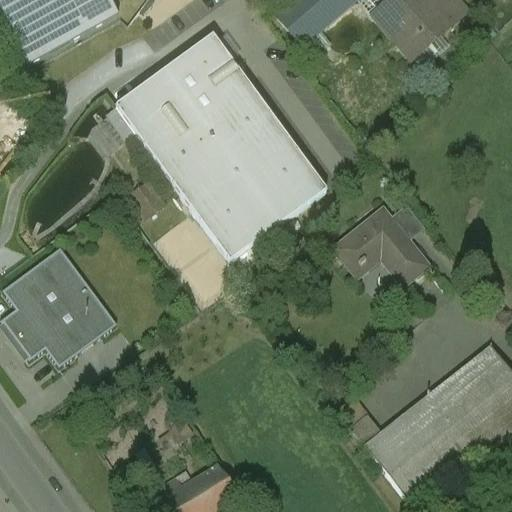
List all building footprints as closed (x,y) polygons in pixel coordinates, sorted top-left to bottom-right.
[(0,0),(0,32),(24,77),(121,25),(107,0),(0,0)] [(326,26),(300,0),(291,0),(272,16),(311,61),(326,47),(316,35),(326,26)] [(300,0),(326,26),(356,0),(300,0)] [(428,4),(423,0),(393,0),(372,20),(409,61),(448,27),(428,4)] [(452,0),(432,0),(428,4),(448,27),(464,13),(452,0)] [(229,67),(211,42),(114,112),(227,267),(325,196),(237,76),(244,71),(237,62),(229,67)] [(18,151),(34,138),(26,129),(10,142),(18,151)] [(133,198),(148,222),(169,210),(155,185),(133,198)] [(383,215),(334,253),(353,278),(376,261),(402,292),(428,272),(383,215)] [(114,330),(57,253),(0,294),(0,296),(14,316),(0,326),(28,365),(43,353),(56,372),(114,330)] [(417,511),(511,437),(511,381),(488,352),(364,452),(410,511),(417,511)] [(400,365),(337,412),(351,429),(413,381),(400,365)] [(174,480),(152,493),(162,511),(220,511),(237,502),(218,469),(181,491),(174,480)]
